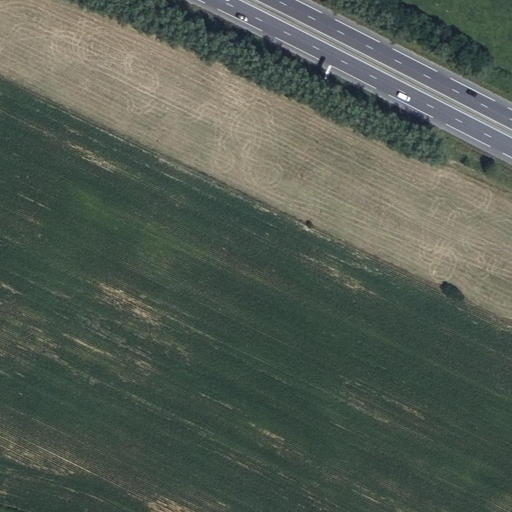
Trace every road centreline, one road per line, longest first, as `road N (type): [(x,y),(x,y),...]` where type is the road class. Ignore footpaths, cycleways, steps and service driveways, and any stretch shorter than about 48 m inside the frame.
road 1 (trunk): [(220,0),(511,148)]
road 2 (trunk): [(511,118),(283,0)]
